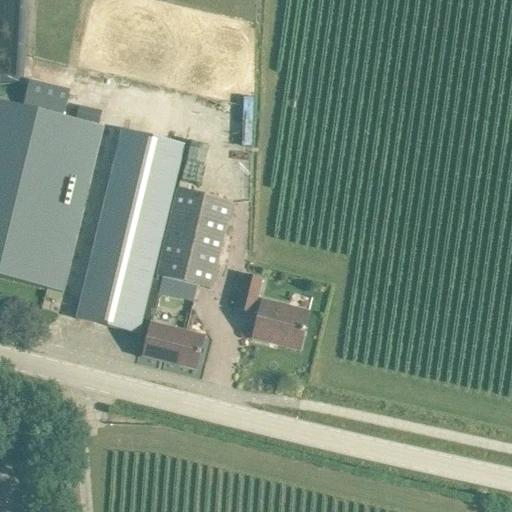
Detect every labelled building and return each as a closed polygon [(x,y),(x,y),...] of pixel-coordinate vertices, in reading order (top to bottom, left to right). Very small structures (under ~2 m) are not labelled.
[(31,85),(26,104),(61,112),(66,93),(31,85)] [(102,128),(0,103),(0,278),(62,294),(64,287),(69,267),(87,189),(102,128)] [(94,111),(91,122),(98,124),(101,113),(94,111)] [(77,320),(148,337),(150,326),(152,326),(163,282),(151,279),(163,232),(167,233),(176,190),(187,146),(123,131),(77,320)] [(232,204),(176,190),(167,233),(156,276),(211,289),(232,204)] [(235,309),(253,314),(261,281),(244,276),(235,309)] [(253,339),(270,343),(271,339),(300,346),(308,314),(262,302),(253,339)] [(150,326),(148,337),(143,357),(196,370),(203,338),(184,334),(152,326),(150,326)]
